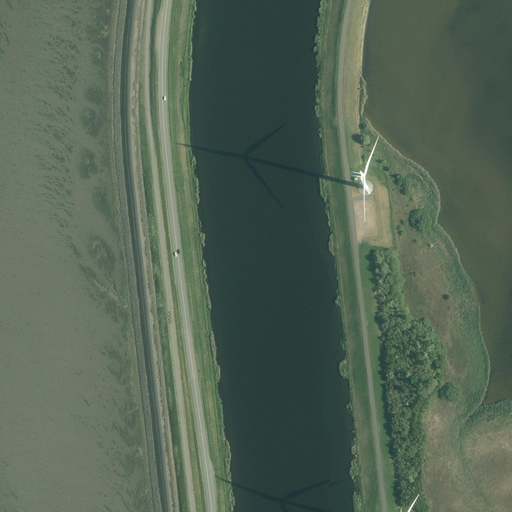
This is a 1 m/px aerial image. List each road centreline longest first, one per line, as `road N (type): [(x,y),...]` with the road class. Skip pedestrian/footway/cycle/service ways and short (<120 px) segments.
road 1 (unclassified): [(384,511),(339,102),(350,0)]
road 2 (trunk): [(211,511),(165,151),(167,0)]
road 3 (unclassified): [(191,511),(146,88),(149,0)]
